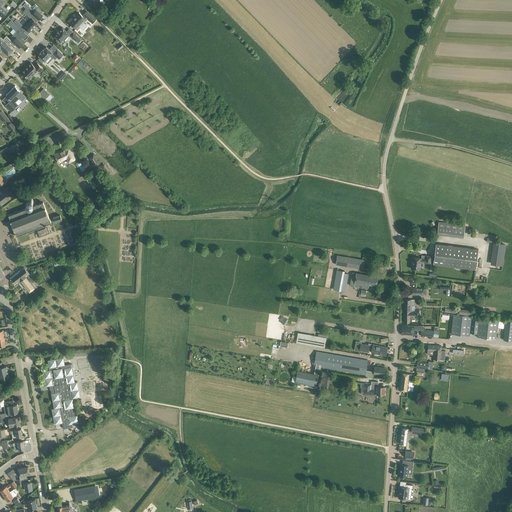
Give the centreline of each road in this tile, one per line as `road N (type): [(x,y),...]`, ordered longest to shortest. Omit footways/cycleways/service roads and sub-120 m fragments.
road 1 (unclassified): [(398,337),(385,155),(441,0)]
road 2 (track): [(390,138),(334,113),(223,0)]
road 3 (unclassified): [(386,511),(398,337)]
road 4 (residential): [(33,455),(4,298)]
road 5 (track): [(390,138),(511,178)]
road 6 (track): [(511,163),(390,138)]
